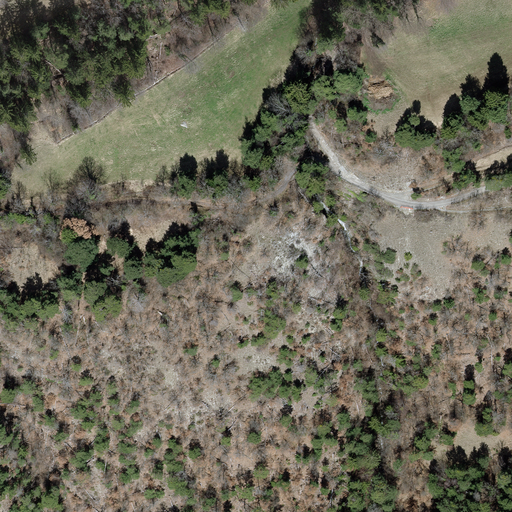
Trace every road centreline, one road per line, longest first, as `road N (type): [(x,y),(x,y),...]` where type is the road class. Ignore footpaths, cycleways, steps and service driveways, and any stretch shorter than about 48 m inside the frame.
road 1 (track): [(0,215),(43,204),(245,203),(272,194),(313,160),(408,204),(436,205),(511,183)]
road 2 (track): [(400,0),(344,10),(346,38),(310,96),(311,125),(358,182)]
